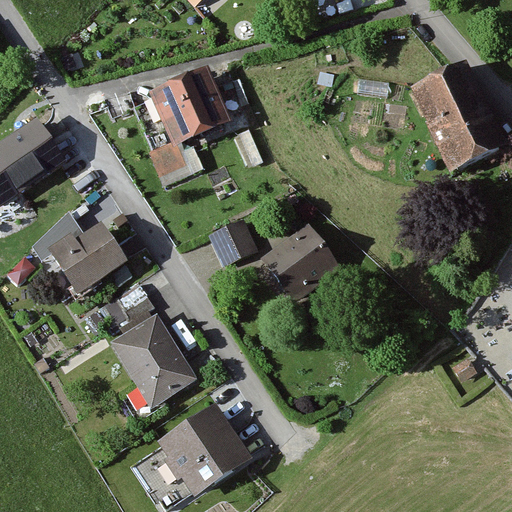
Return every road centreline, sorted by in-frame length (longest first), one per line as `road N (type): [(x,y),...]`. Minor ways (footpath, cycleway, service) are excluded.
road 1 (residential): [(55,98),(281,439)]
road 2 (residential): [(217,58),(55,98)]
road 3 (residential): [(415,0),(511,117)]
